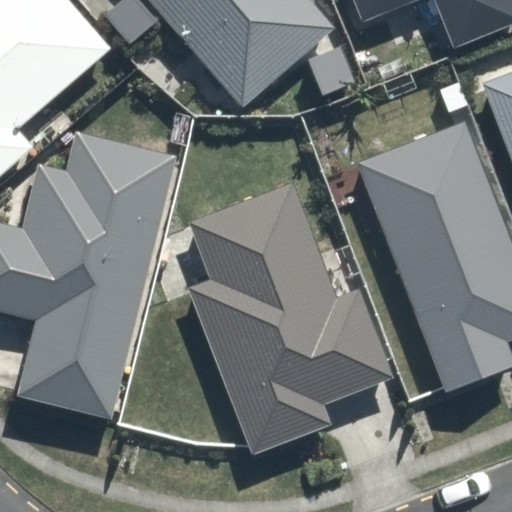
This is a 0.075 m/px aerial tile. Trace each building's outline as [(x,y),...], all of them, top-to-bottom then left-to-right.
[(0,0),(0,175),(68,117),(51,97),(114,43),(76,0),(0,0)] [(137,44),(165,18),(242,101),(331,18),(313,0),(119,0),(107,12),(137,44)] [(511,17),(511,0),(352,0),(360,19),(406,0),(429,0),(447,43),(511,17)] [(511,71),(477,86),(511,173),(511,71)] [(447,400),(510,375),(499,347),(511,342),(511,234),(463,110),(350,154),(447,400)] [(0,218),(0,307),(24,313),(4,396),(111,421),(174,156),(76,133),(65,180),(27,172),(15,222),(0,218)] [(285,183),(191,220),(215,284),(185,296),(248,458),(330,427),(323,409),(391,383),(355,288),(330,297),(285,183)]
